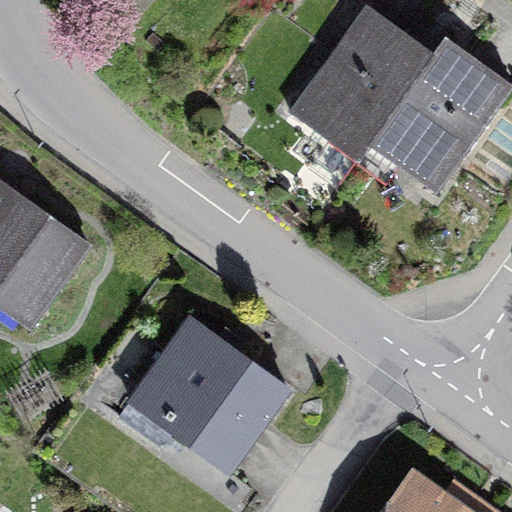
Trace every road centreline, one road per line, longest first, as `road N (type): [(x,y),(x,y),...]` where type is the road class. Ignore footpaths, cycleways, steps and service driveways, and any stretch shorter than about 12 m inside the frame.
road 1 (residential): [(405,354),(50,92),(0,25)]
road 2 (residential): [(293,511),(405,354)]
